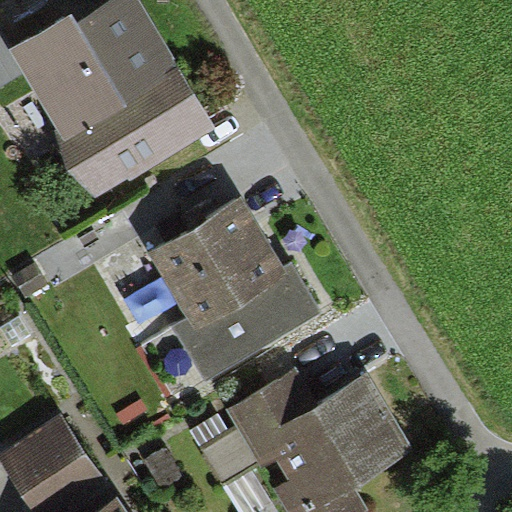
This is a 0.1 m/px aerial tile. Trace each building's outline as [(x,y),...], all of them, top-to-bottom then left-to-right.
[(216,128),(137,0),(115,0),(79,23),(72,12),(64,18),(10,50),(23,71),(58,130),(54,132),(94,199),(216,128)] [(79,23),(115,0),(52,0),(64,18),(72,12),(79,23)] [(10,50),(0,32),(0,85),(23,71),(10,50)] [(286,268),(242,196),(148,254),(188,318),(174,326),(208,381),(321,313),(292,264),(286,268)] [(414,454),(370,376),(317,406),(296,370),(229,408),(263,469),(277,461),(288,480),(273,489),(286,511),(367,511),(354,488),(414,454)] [(0,455),(0,458),(35,511),(58,511),(106,481),(61,415),(0,455)] [(126,511),(117,497),(94,511),(126,511)]
